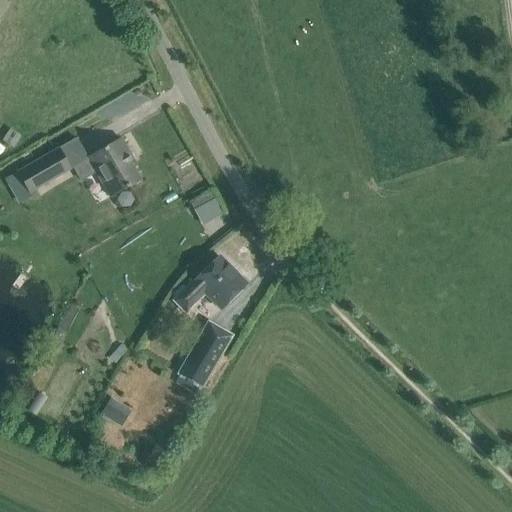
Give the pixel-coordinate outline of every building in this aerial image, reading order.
[(121,138),(109,145),(87,157),(110,197),(141,179),(126,154),(130,152),(121,138)] [(57,151),(17,174),(25,188),(28,194),(68,171),(57,151)] [(118,199),(116,201),(119,207),(122,206),(130,206),(134,199),(130,192),(123,192),(118,199)] [(197,300),(204,293),(221,310),(248,284),(218,254),(191,280),(192,282),(185,289),(184,288),(172,300),(185,314),(198,301),(197,300)] [(203,387),(234,334),(209,319),(178,372),(203,387)] [(121,425),(129,411),(113,401),(105,415),(121,425)]
